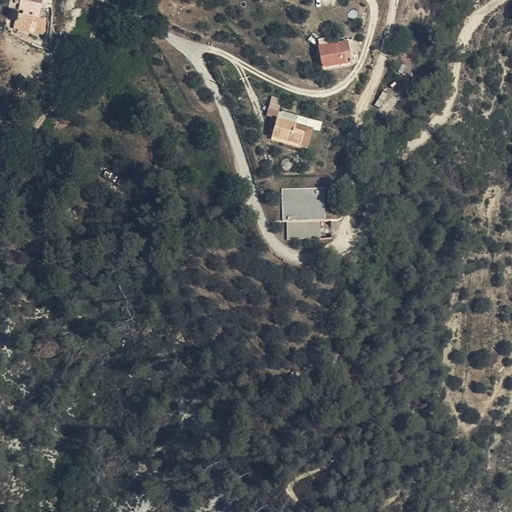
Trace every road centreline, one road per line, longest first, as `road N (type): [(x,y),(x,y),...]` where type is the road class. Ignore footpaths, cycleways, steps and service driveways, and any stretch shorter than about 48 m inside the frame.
road 1 (unclassified): [(350,244),(302,259),(278,251),(259,224),(215,90),(194,58),(126,0)]
road 2 (unclassified): [(502,0),(485,7),(467,31),(452,95),(429,126),(382,161),(367,232),(350,244)]
road 3 (unclassified): [(350,244),(360,117),(395,0)]
